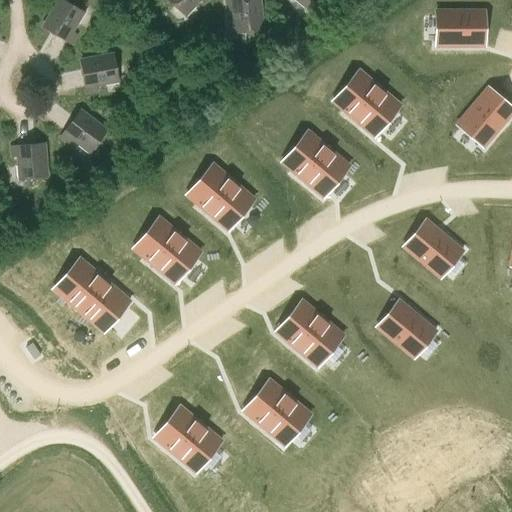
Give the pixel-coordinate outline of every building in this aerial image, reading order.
[(71,32),(82,13),(60,0),(57,0),(42,27),(70,44),(75,35),(71,32)] [(200,0),(203,3),(205,0),(167,0),(184,16),(198,0),(200,0)] [(234,33),(261,31),(258,0),(234,0),(226,1),(227,11),(232,10),(234,33)] [(483,12),(435,12),(435,16),(435,46),(483,46),(483,12)] [(95,86),(117,81),(112,54),(80,61),(86,93),(96,91),(95,86)] [(357,71),(332,102),(341,109),(373,137),(394,112),(399,106),(357,71)] [(511,109),(487,88),(456,125),(459,127),(482,147),(511,111),(511,109)] [(89,152),(106,131),(79,111),(60,137),(68,143),(71,139),(89,152)] [(306,132),(281,163),(290,170),(322,197),(342,173),(348,167),(306,132)] [(19,179),(46,177),(43,144),(11,147),(12,157),(17,156),(19,179)] [(211,165),(186,196),(195,204),(227,231),(248,205),(253,200),(211,165)] [(158,218),(132,249),(142,257),(174,284),(195,258),(199,253),(158,218)] [(424,221),(403,247),(439,278),(442,274),(461,252),(434,229),(424,221)] [(78,260),(52,290),(103,333),(107,328),(129,302),(92,271),(78,260)] [(398,301),(376,328),(413,358),(416,354),(434,332),(398,301)] [(301,302),(275,332),(316,367),(338,341),(342,336),(301,302)] [(268,381),(242,411),(283,446),(306,420),(309,415),(268,381)] [(179,407),(153,438),(195,473),(216,447),(220,442),(179,407)]
